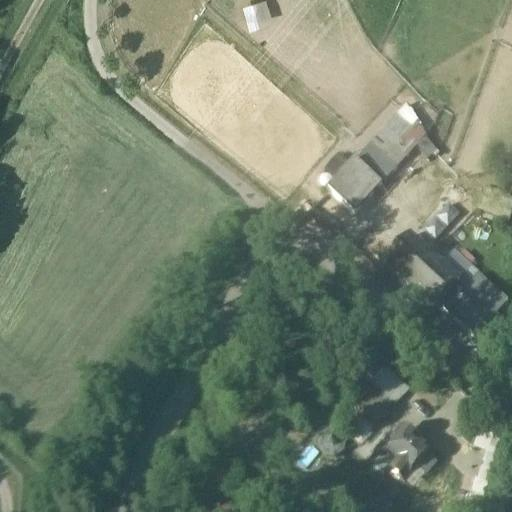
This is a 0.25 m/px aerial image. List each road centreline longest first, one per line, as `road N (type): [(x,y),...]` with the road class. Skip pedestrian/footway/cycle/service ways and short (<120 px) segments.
road 1 (residential): [(124,511),(274,218),(471,384)]
road 2 (track): [(90,0),(91,42),(115,83),(274,218)]
